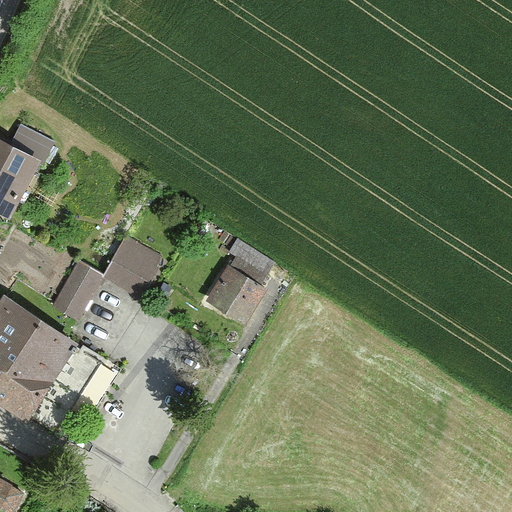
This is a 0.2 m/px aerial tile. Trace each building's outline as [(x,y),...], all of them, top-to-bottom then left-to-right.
[(17,146),(0,136),(0,208),(7,212),(34,161),(14,151),(17,146)] [(124,237),(103,274),(140,294),(161,258),(124,237)] [(229,269),(210,298),(244,320),(263,290),(258,287),(274,262),(238,239),(230,252),(238,257),(230,269),(229,269)] [(80,259),(54,303),(77,316),(102,272),(80,259)] [(0,396),(28,415),(29,415),(56,432),(58,429),(60,430),(69,416),(67,415),(101,362),(3,298),(0,302),(0,396)] [(0,504),(1,504),(14,511),(22,492),(9,486),(10,484),(0,478),(0,504)]
